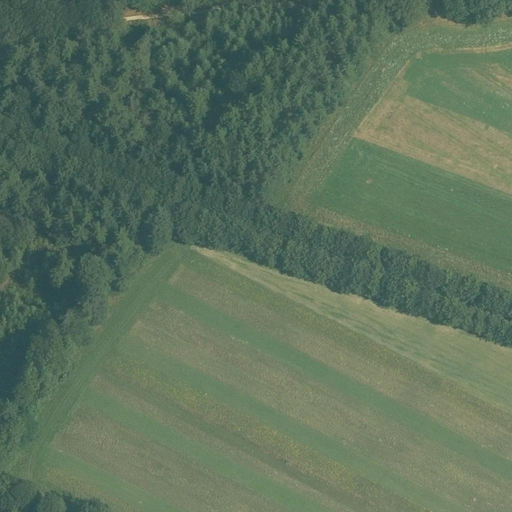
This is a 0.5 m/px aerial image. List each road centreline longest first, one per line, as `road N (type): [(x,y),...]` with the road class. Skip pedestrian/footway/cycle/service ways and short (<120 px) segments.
road 1 (track): [(511,325),(0,147)]
road 2 (track): [(0,27),(363,0)]
